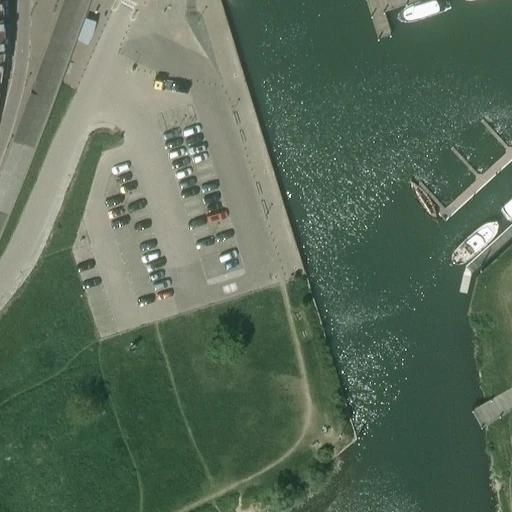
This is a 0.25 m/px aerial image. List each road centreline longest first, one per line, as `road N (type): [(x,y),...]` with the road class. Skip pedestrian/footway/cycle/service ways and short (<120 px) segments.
road 1 (secondary): [(0,287),(22,254),(130,0)]
road 2 (residential): [(25,0),(23,57),(0,141)]
